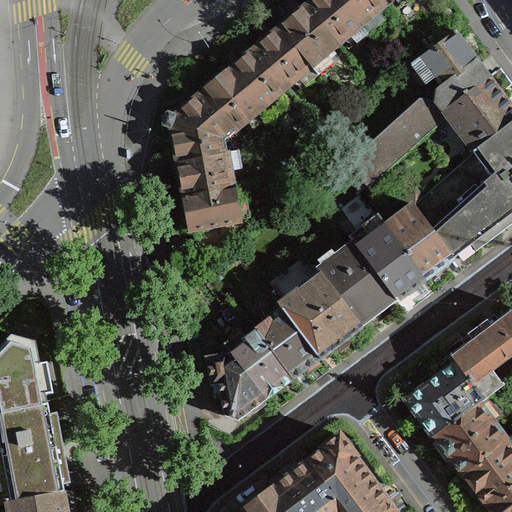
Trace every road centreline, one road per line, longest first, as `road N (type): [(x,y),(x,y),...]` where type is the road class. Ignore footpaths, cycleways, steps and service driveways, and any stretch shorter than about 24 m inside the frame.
road 1 (primary): [(175,511),(108,122)]
road 2 (primary): [(69,181),(134,511)]
road 3 (residential): [(358,385),(183,511)]
road 4 (residential): [(511,270),(358,385)]
road 5 (residential): [(452,511),(358,385)]
road 6 (primary): [(108,122),(118,79),(182,0)]
road 7 (tertiary): [(49,74),(24,157),(0,199)]
